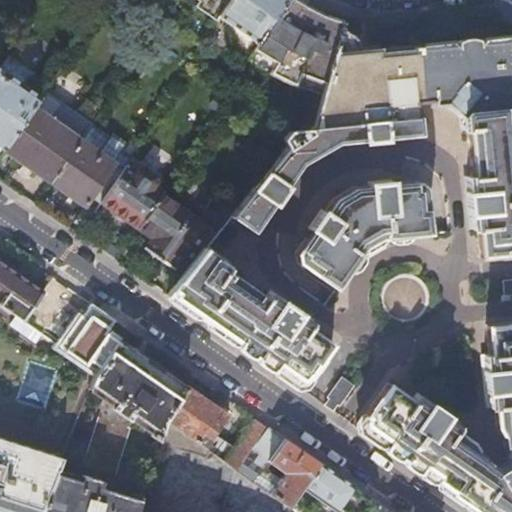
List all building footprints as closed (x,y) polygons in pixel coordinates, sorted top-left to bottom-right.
[(199,0),(195,6),(215,20),(218,16),(229,0),(199,0)] [(229,0),(218,16),(258,45),(289,0),(229,0)] [(298,87),(321,95),(341,29),(342,23),(329,18),(316,12),(303,6),(294,0),(289,0),(258,45),(248,59),(262,69),(276,77),(298,87)] [(311,127),(275,131),(279,137),(285,146),(281,150),(273,160),(239,203),(229,215),(251,231),(272,202),(274,204),(287,186),(284,184),(300,162),(337,141),(361,139),(362,142),(385,139),(384,136),(418,133),(416,102),(431,101),(432,106),(444,105),(460,118),(461,130),(466,130),(470,176),(465,176),(467,191),(465,191),(467,214),(469,214),(470,229),(475,228),(478,258),(511,254),(511,37),(469,41),(418,46),(417,44),(395,46),(358,49),(356,43),(354,38),(350,34),(346,31),(341,29),(321,95),(311,127)] [(0,70),(0,153),(0,154),(3,150),(39,98),(0,70)] [(45,90),(39,98),(3,150),(29,168),(50,182),(80,140),(91,124),(45,90)] [(91,124),(80,140),(113,163),(106,174),(115,181),(125,166),(131,158),(122,151),(126,145),(111,134),(109,137),(91,124)] [(285,146),(279,137),(255,135),(253,158),(273,160),(281,150),(285,146)] [(80,140),(50,182),(72,198),(93,213),(100,203),(115,181),(106,174),(113,163),(80,140)] [(125,166),(115,181),(100,203),(121,218),(138,229),(161,196),(163,193),(154,186),(156,183),(155,176),(143,167),(136,169),(134,172),(125,166)] [(310,229),(295,252),(296,261),(334,287),(360,250),(362,252),(366,252),(381,243),(383,241),(383,237),(428,232),(423,188),(416,181),(389,184),(389,180),(365,182),(366,186),(351,187),(334,197),(332,198),(323,211),(320,208),(307,227),(310,229)] [(181,202),(178,207),(203,225),(206,220),(219,229),(229,215),(239,203),(226,194),(221,200),(219,198),(217,201),(213,198),(203,210),(199,207),(195,212),(181,202)] [(161,196),(138,229),(139,230),(141,231),(164,198),(163,197),(161,196)] [(164,198),(141,231),(151,239),(143,250),(165,265),(181,276),(203,249),(210,240),(215,234),(203,225),(178,207),(164,198)] [(215,234),(219,229),(206,220),(203,225),(215,234)] [(203,249),(181,276),(166,296),(237,345),(299,389),(331,344),(306,326),(309,322),(297,314),(298,312),(279,299),(278,301),(266,293),(263,297),(225,270),(227,266),(203,249)] [(0,262),(0,291),(4,295),(0,301),(0,306),(13,316),(20,320),(40,292),(13,272),(0,262)] [(379,292),(379,299),(379,305),(382,311),(386,316),(391,319),(396,322),(402,323),(408,322),(414,320),(419,316),(423,312),(426,306),(427,299),(426,292),(423,286),(419,280),(413,277),(406,275),(399,275),(392,277),(387,281),(382,286),(379,292)] [(505,297),(511,295),(511,280),(503,281),(505,297)] [(20,320),(33,329),(61,349),(83,319),(69,309),(41,290),(40,292),(20,320)] [(20,320),(13,316),(7,324),(27,337),(33,329),(20,320)] [(411,399),(386,382),(354,427),(406,463),(477,511),(511,511),(511,322),(484,325),(487,355),(482,355),(483,370),(481,370),(483,392),(485,392),(487,408),(492,407),(493,426),(498,434),(501,432),(502,444),(505,450),(507,450),(509,470),(501,475),(484,464),(485,462),(482,457),(472,450),(474,447),(471,440),(453,428),(456,424),(443,415),(444,414),(427,402),(426,403),(414,395),(411,399)] [(109,351),(94,372),(87,389),(110,406),(104,416),(100,414),(79,477),(55,469),(37,511),(132,511),(138,496),(108,486),(127,430),(126,429),(129,418),(152,434),(150,438),(155,440),(162,418),(183,388),(147,363),(116,341),(109,351)] [(96,341),(81,363),(94,372),(109,351),(96,341)] [(336,381),(321,404),(333,412),(348,390),(336,381)] [(184,386),(183,388),(162,418),(210,452),(235,470),(250,449),(266,427),(252,417),(234,445),(216,431),(227,416),(206,401),(184,386)] [(138,496),(132,511),(292,511),(293,510),(287,506),(285,511),(149,511),(169,447),(206,458),(210,452),(162,418),(155,440),(138,496)] [(283,472),(268,493),(286,506),(316,462),(291,444),(266,427),(250,449),(283,472)] [(0,511),(37,511),(55,469),(60,457),(0,437),(0,511)] [(286,506),(287,506),(293,510),(295,511),(313,511),(320,501),(336,511),(373,511),(378,505),(350,485),(316,462),(286,506)]
